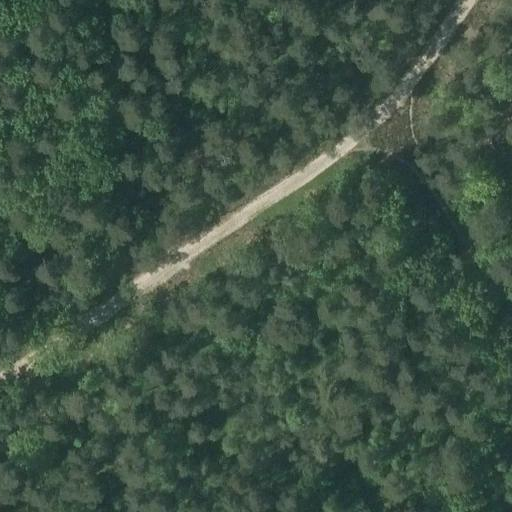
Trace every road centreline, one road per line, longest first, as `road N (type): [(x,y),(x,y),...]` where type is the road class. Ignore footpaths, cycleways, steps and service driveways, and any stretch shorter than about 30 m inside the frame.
road 1 (track): [(461,0),(381,118),(0,379)]
road 2 (track): [(381,118),(511,306)]
